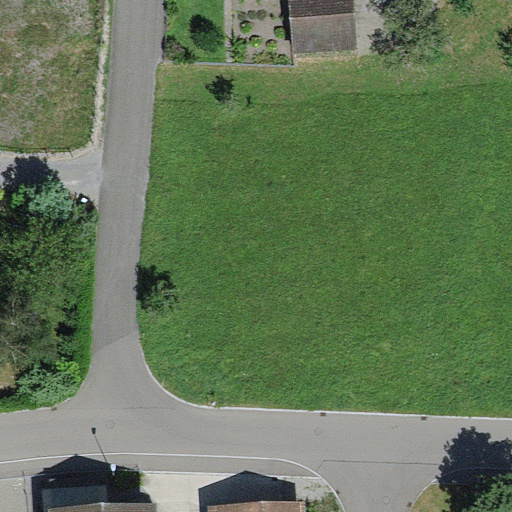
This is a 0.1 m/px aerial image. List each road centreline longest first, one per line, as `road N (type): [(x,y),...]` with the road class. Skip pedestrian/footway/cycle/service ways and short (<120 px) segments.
road 1 (residential): [(0,439),(114,420),(367,437)]
road 2 (residential): [(367,437),(511,440)]
